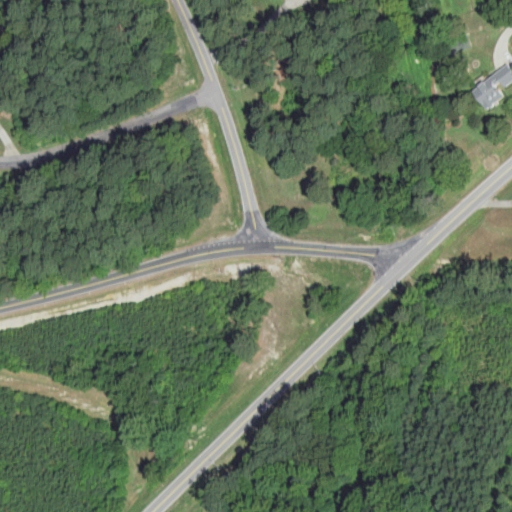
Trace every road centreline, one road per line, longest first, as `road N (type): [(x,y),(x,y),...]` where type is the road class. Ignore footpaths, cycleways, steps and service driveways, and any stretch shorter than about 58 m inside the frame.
road 1 (secondary): [(185,477),(511,165)]
road 2 (residential): [(413,256),(258,245),(0,306)]
road 3 (residential): [(258,245),(240,163),(177,0)]
road 4 (residential): [(212,87),(74,148),(0,162)]
